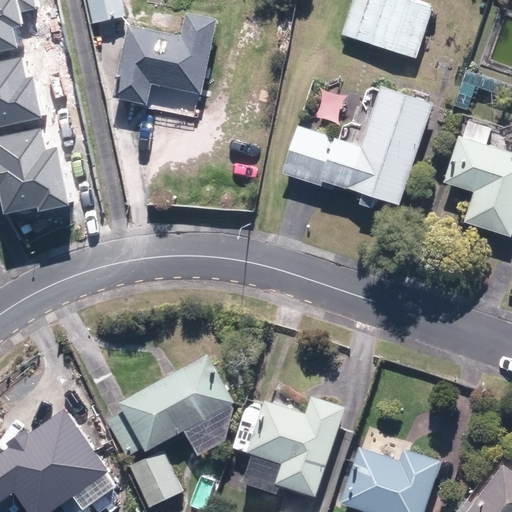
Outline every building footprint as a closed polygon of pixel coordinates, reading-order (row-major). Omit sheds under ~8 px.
[(0,0),(0,51),(18,48),(14,28),(23,26),(20,12),(37,9),(35,0),(0,0)] [(92,0),(97,20),(129,14),(125,0),(92,0)] [(420,0),(355,0),(345,32),(419,56),(436,5),(420,0)] [(152,100),(156,80),(206,90),(221,16),(192,10),(187,33),(133,22),(118,93),(152,100)] [(0,126),(41,117),(32,76),(26,77),(21,56),(0,60),(0,126)] [(367,143),(302,123),(288,165),(404,202),(438,99),(386,82),(367,143)] [(45,150),(40,128),(0,136),(0,200),(3,214),(37,207),(38,211),(68,205),(56,148),(45,150)] [(468,218),(511,231),(511,148),(464,132),(448,179),(478,188),(468,218)] [(213,350),(125,397),(152,445),(239,398),(213,350)] [(253,447),(288,458),(281,479),(320,492),(349,402),(316,392),(311,408),(270,395),(253,447)] [(127,408),(111,416),(131,452),(147,443),(127,408)] [(62,424),(34,443),(27,432),(9,445),(5,440),(0,443),(0,497),(1,499),(23,484),(42,511),(48,511),(117,464),(91,428),(73,440),(62,424)] [(408,444),(404,455),(365,442),(347,498),(381,509),(379,511),(427,511),(445,457),(408,444)] [(167,447),(134,462),(153,503),(186,488),(167,447)] [(511,511),(511,459),(470,511),(511,511)]
